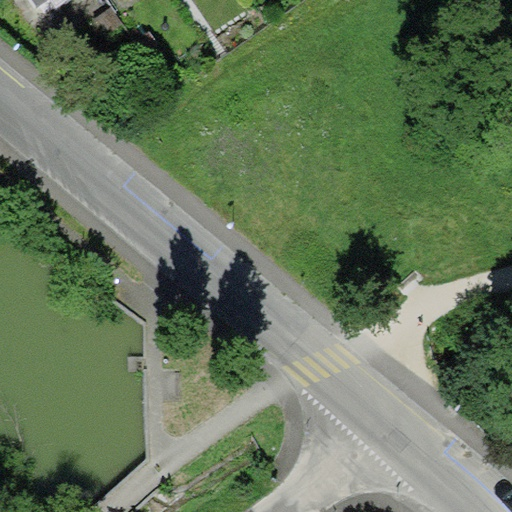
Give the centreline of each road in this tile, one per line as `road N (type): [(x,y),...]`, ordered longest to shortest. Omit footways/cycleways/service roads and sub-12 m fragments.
road 1 (residential): [(386,416),(0,99)]
road 2 (residential): [(273,511),(386,416)]
road 3 (residential): [(489,511),(386,416)]
